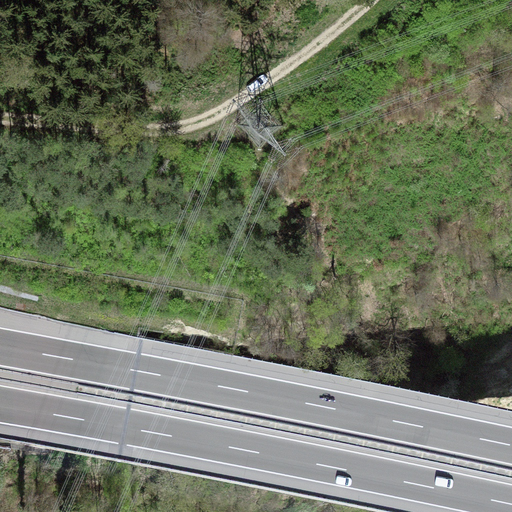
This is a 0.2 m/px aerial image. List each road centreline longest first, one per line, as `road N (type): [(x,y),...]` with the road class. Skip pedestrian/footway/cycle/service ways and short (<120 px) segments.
road 1 (motorway): [(0,404),(511,504)]
road 2 (motorway): [(511,445),(0,346)]
road 3 (track): [(370,0),(203,118),(173,127),(0,118)]
